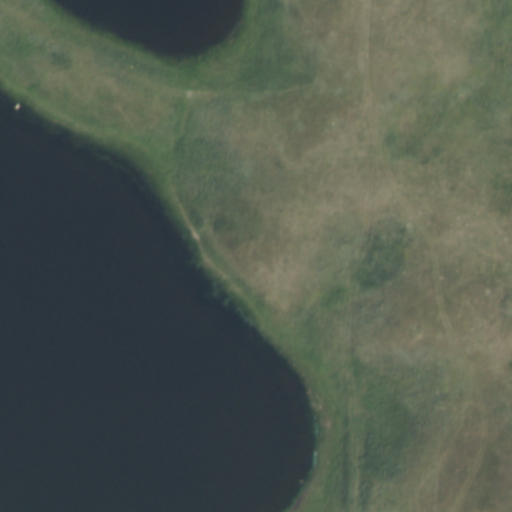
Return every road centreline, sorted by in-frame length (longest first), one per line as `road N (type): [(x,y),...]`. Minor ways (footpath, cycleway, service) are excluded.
road 1 (track): [(368,0),(372,136),(438,264),(445,311),(464,354),(511,399)]
road 2 (track): [(457,511),(484,441),(464,354)]
